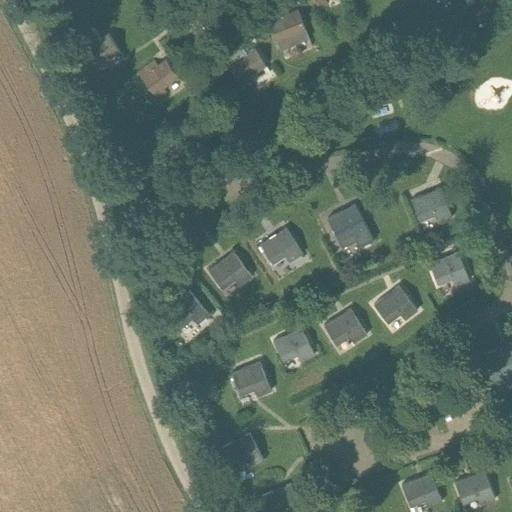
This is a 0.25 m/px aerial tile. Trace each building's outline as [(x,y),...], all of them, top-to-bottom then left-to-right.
[(325,0),(313,0),(317,8),(327,4),(325,0)] [(287,38),(305,31),(297,11),(288,14),(286,9),(266,16),(279,48),(289,44),(287,38)] [(104,63),(120,52),(108,34),(100,39),(97,34),(79,46),(97,74),(107,68),(104,63)] [(249,76),(265,66),(254,48),(246,53),(243,49),(225,60),(243,88),(252,82),(249,76)] [(162,89),(178,77),(165,60),(157,66),(154,61),(137,74),(158,101),(166,94),(162,89)] [(411,201),(420,222),(434,216),(437,223),(452,217),(440,189),(411,201)] [(373,240),(369,233),(355,205),(327,219),(342,248),(356,240),(360,247),(373,240)] [(285,228),(259,245),(272,265),(285,256),(289,263),(302,254),(285,228)] [(251,277),(232,252),(208,271),(222,290),(234,280),(239,286),(251,277)] [(454,287),(469,281),(457,252),(428,264),(437,285),(451,280),(454,287)] [(398,287),(373,305),(387,324),(400,315),(405,321),(417,311),(398,287)] [(209,315),(189,291),(165,311),(180,329),(192,319),(197,325),(209,315)] [(349,309),(323,326),(336,345),(349,337),(353,344),(366,335),(349,309)] [(300,328),(272,342),(283,363),(297,356),(300,363),(314,356),(300,328)] [(511,344),(485,356),(494,377),(508,371),(511,379),(511,378),(511,344)] [(259,363),(230,374),(239,396),(253,390),(256,398),(271,391),(259,363)] [(247,462),(250,468),(264,461),(249,434),(221,448),(229,462),(233,470),(247,462)] [(483,471),(454,483),(462,505),(477,499),(479,506),(494,501),(483,471)] [(430,474),(401,486),(410,507),(424,501),(427,509),(441,503),(430,474)] [(301,511),(290,484),(261,496),(267,511),(301,511)]
